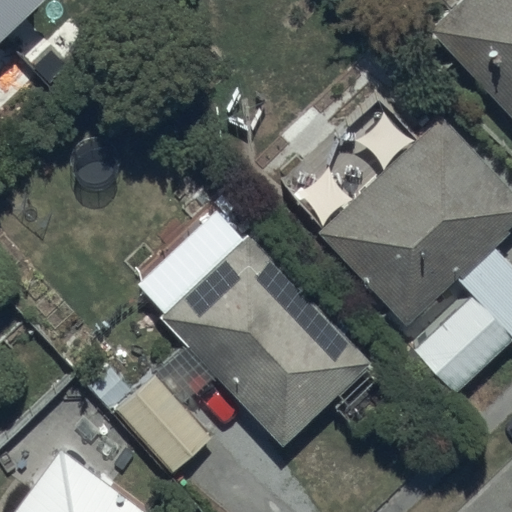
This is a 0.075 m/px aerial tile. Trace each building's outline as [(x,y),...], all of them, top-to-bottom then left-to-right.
[(511,0),(455,0),(425,28),(511,120),(511,0)] [(469,292),(511,339),(511,340),(511,262),(493,242),(511,225),(511,191),(442,114),(315,229),(402,325),(454,277),(469,292)] [(245,231),(156,313),(277,444),(335,391),(349,406),(380,377),(245,231)] [(511,339),(469,292),(410,345),(453,392),(511,339)] [(154,373),(135,390),(110,363),(87,384),(139,439),(170,474),(211,436),(154,373)] [(150,511),(59,445),(8,511),(150,511)]
